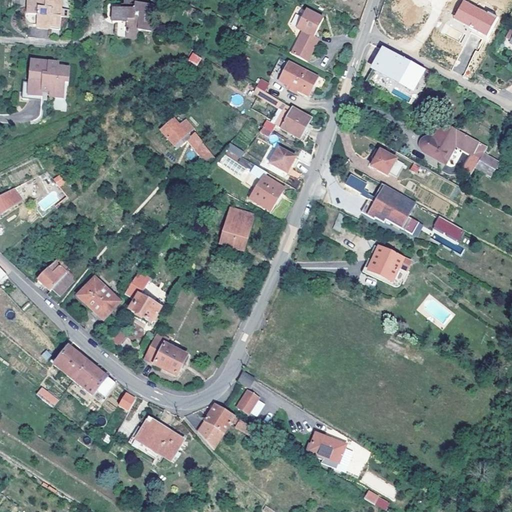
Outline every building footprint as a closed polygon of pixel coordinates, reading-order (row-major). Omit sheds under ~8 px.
[(63,0),(35,0),(35,2),(29,2),(28,12),(28,16),(38,17),(37,29),(37,30),(51,31),(51,28),(61,29),(62,20),(68,20),(69,12),(63,11),(63,0)] [(136,0),(124,0),(124,7),(122,7),(121,11),(114,11),(113,25),(116,26),(116,39),(138,41),(138,33),(152,34),(152,24),(151,25),(151,18),(154,18),(155,7),(137,6),(136,0)] [(457,0),(476,11),(482,0),(457,0)] [(290,54),(307,63),(318,38),(313,36),(325,13),(306,4),(296,27),(301,29),(290,54)] [(30,28),(37,29),(38,17),(28,16),(28,12),(24,11),(24,22),(30,28)] [(416,67),(384,50),(383,49),(372,70),(405,88),(416,67)] [(197,66),(202,58),(193,52),(188,60),(197,66)] [(60,61),(32,59),(29,94),(44,96),(45,91),(51,91),(51,96),(67,98),(67,82),(72,83),(73,67),(61,66),(60,61)] [(281,61),(272,79),(290,88),(288,92),(296,96),(298,92),(309,97),(318,79),(281,61)] [(423,71),(416,67),(405,88),(412,92),(423,71)] [(257,90),(253,96),(278,111),(282,105),(257,90)] [(278,130),(282,132),(293,111),(290,109),(278,130)] [(293,111),(282,132),(299,142),(302,137),(307,139),(312,128),(308,126),(311,120),(293,111)] [(180,116),(161,133),(177,151),(186,143),(183,140),(193,131),(180,116)] [(263,130),(272,135),(276,129),(267,124),(263,130)] [(473,156),(480,144),(458,132),(442,124),(434,140),(432,139),(430,139),(428,140),(426,140),(425,142),(424,143),(422,145),(422,148),(422,150),(423,151),(424,154),(425,155),(446,166),(456,147),(473,156)] [(269,140),(272,135),(263,130),(260,136),(269,140)] [(203,145),(195,150),(208,167),(215,161),(203,145)] [(375,162),(380,152),(377,150),(372,160),(375,162)] [(278,151),(270,167),(286,176),(295,159),(278,151)] [(371,169),(386,177),(388,174),(396,161),(380,152),(375,162),(371,169)] [(301,153),(297,161),(306,165),(310,158),(301,153)] [(484,156),(477,169),(490,177),(498,164),(484,156)] [(396,161),(388,174),(396,178),(403,165),(396,161)] [(421,167),(414,163),(410,170),(417,173),(421,167)] [(255,168),(251,166),(247,172),(262,181),(264,178),(266,175),(255,168)] [(60,174),(53,178),(58,187),(65,183),(60,174)] [(350,174),(345,184),(361,193),(367,183),(350,174)] [(285,190),(264,178),(262,181),(249,202),(281,221),(287,211),(276,205),(285,190)] [(417,204),(382,185),(374,199),(376,201),(375,203),(369,200),(362,214),(375,221),(375,220),(384,225),(386,221),(406,232),(412,220),(409,218),(417,204)] [(0,217),(21,202),(14,191),(0,198),(0,217)] [(253,218),(230,212),(221,246),(243,253),(253,218)] [(439,216),(432,227),(458,242),(465,230),(439,216)] [(362,276),(391,289),(393,290),(396,290),(398,289),(400,287),(407,273),(399,269),(392,284),(368,273),(378,249),(374,247),(362,276)] [(411,264),(378,249),(368,273),(392,284),(399,269),(407,273),(411,264)] [(60,258),(37,282),(42,287),(50,293),(52,291),(59,298),(75,282),(68,275),(73,270),(60,258)] [(150,279),(139,272),(134,280),(145,287),(150,279)] [(94,280),(77,299),(103,322),(120,304),(94,280)] [(145,287),(134,280),(125,296),(136,303),(132,309),(153,321),(162,305),(141,293),(145,287)] [(127,336),(115,327),(108,336),(120,345),(127,336)] [(157,336),(145,363),(177,378),(187,357),(165,347),(168,341),(157,336)] [(73,383),(88,364),(77,355),(69,348),(53,367),(73,383)] [(102,375),(88,364),(73,383),(92,398),(96,392),(105,398),(115,385),(102,375)] [(245,370),(239,381),(251,388),(257,377),(245,370)] [(37,397),(52,409),(58,401),(42,389),(41,391),(37,397)] [(250,391),(241,408),(253,415),(262,397),(250,391)] [(128,414),(135,402),(125,396),(118,408),(128,414)] [(234,418),(220,409),(215,406),(197,434),(213,452),(231,424),(234,418)] [(239,421),(234,418),(231,424),(236,426),(239,421)] [(130,444),(132,446),(149,420),(146,419),(130,444)] [(149,420),(132,446),(146,455),(150,449),(172,462),(184,442),(149,420)] [(257,432),(239,421),(236,426),(235,429),(252,439),(257,432)] [(311,446),(308,454),(338,466),(346,446),(315,435),(311,446)] [(271,441),(266,438),(262,445),(266,448),(271,441)] [(144,457),(146,455),(132,446),(130,444),(128,447),(144,457)] [(387,510),(390,501),(367,491),(363,500),(387,510)]
